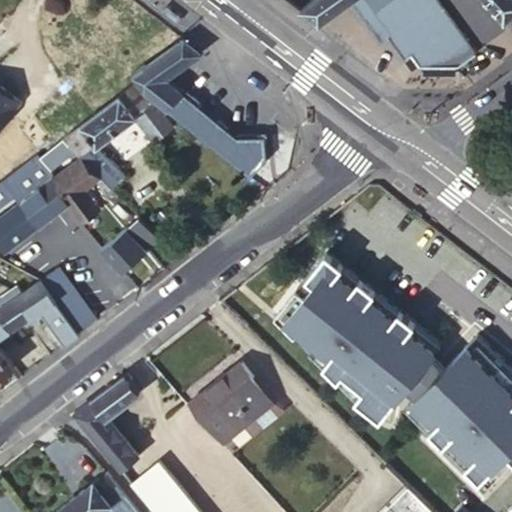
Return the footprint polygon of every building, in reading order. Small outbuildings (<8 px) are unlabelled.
[(473,51),(435,0),(309,0),(298,8),(317,23),(347,0),(350,0),(362,17),(364,16),(381,41),(388,35),(404,57),(411,52),(419,63),(457,64),(473,51)] [(511,0),(486,0),(502,18),(505,16),(511,24),(511,0)] [(189,37),(186,39),(149,67),(145,63),(133,71),(140,79),(148,91),(198,131),(252,173),(269,157),(265,134),(239,135),(229,130),(166,79),(197,57),(199,49),(189,37)] [(149,104),(134,83),(119,92),(122,96),(64,138),(74,150),(82,157),(101,176),(113,188),(126,174),(98,146),(136,117),(154,142),(172,128),(153,101),(149,104)] [(0,121),(18,99),(1,86),(0,86),(0,121)] [(40,121),(55,141),(71,129),(56,109),(40,121)] [(39,153),(55,141),(40,121),(37,117),(21,129),(26,136),(33,145),(39,153)] [(33,145),(26,136),(18,143),(24,151),(33,145)] [(64,138),(41,156),(50,168),(74,150),(64,138)] [(17,169),(39,153),(33,145),(24,151),(12,161),(17,169)] [(50,168),(41,156),(17,175),(26,186),(39,177),(45,185),(0,218),(0,240),(6,248),(68,201),(51,180),(57,177),(50,168)] [(51,180),(68,201),(84,222),(102,207),(88,191),(101,176),(82,157),(57,177),(51,180)] [(11,177),(0,185),(0,190),(2,194),(4,195),(17,186),(11,177)] [(139,214),(128,225),(149,246),(161,235),(139,214)] [(128,225),(106,246),(126,269),(149,246),(128,225)] [(328,250),(277,313),(382,415),(408,384),(419,393),(408,404),(489,485),(511,461),(511,366),(478,333),(447,365),(433,351),(441,342),(432,335),(328,250)] [(0,339),(13,330),(43,309),(68,343),(82,333),(80,330),(63,307),(57,300),(59,297),(44,275),(37,272),(22,283),(20,281),(0,295),(0,339)] [(80,330),(97,316),(80,294),(63,307),(80,330)] [(13,330),(0,339),(4,344),(17,335),(13,330)] [(0,376),(18,362),(4,344),(0,339),(0,376)] [(227,438),(275,400),(242,359),(193,397),(227,438)] [(141,392),(126,372),(74,411),(119,465),(122,468),(141,453),(110,416),(141,392)] [(159,511),(204,511),(160,460),(134,482),(146,496),(159,511)] [(139,511),(105,470),(52,511),(139,511)] [(192,475),(184,481),(208,510),(216,504),(192,475)] [(438,511),(410,484),(382,511),(438,511)] [(473,511),(462,501),(452,511),(473,511)]
